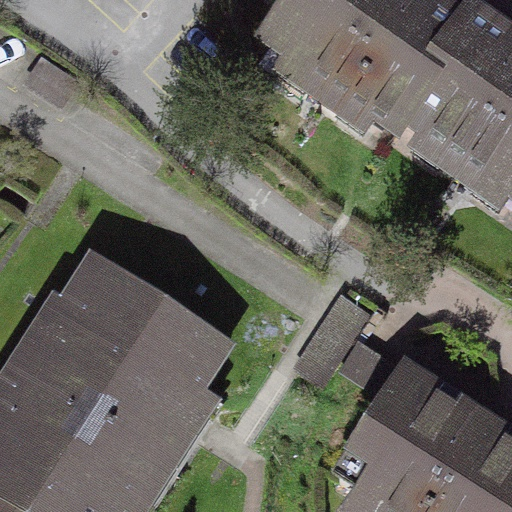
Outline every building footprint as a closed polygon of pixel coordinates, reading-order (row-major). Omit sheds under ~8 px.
[(302,0),(269,47),(316,80),(308,92),(340,115),(349,103),(396,136),(405,124),(464,33),(416,0),(302,0)] [(511,48),(473,21),(464,33),(405,124),(452,157),(443,169),(475,192),(484,179),(511,199),(511,48)] [(0,505),(10,511),(122,511),(130,499),(139,504),(194,419),(185,414),(225,351),(93,266),(0,411),(0,417),(5,421),(0,429),(0,505)] [(364,318),(343,304),(299,372),(320,385),(364,318)] [(511,511),(511,448),(406,381),(339,484),(382,511),(511,511)]
